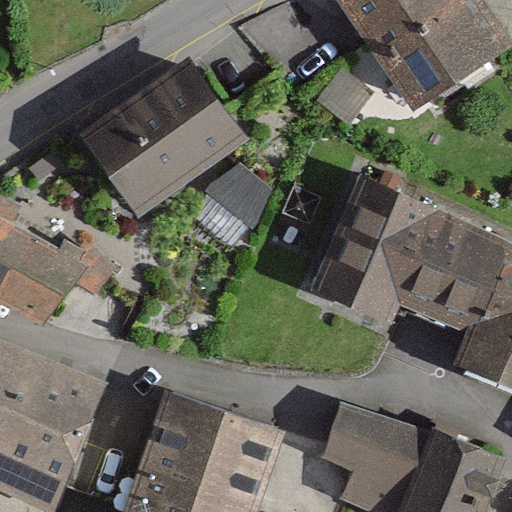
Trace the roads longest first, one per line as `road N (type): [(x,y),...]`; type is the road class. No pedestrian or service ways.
road 1 (residential): [(511,442),(376,390),(282,396),(0,330)]
road 2 (residential): [(225,0),(0,133)]
